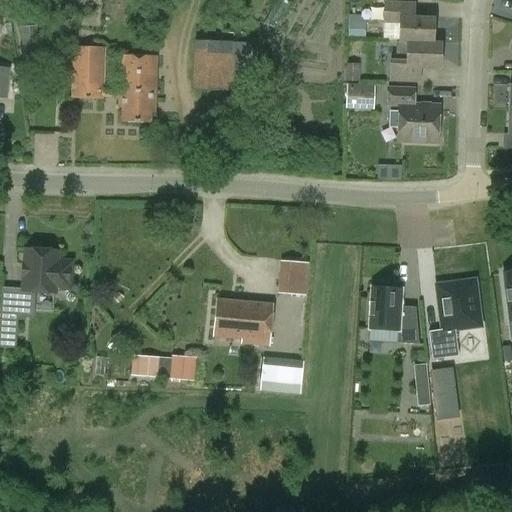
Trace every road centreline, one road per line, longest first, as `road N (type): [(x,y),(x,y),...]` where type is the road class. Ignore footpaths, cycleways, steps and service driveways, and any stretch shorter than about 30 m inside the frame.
road 1 (residential): [(472,191),(400,199),(0,182)]
road 2 (residential): [(472,191),(482,0)]
